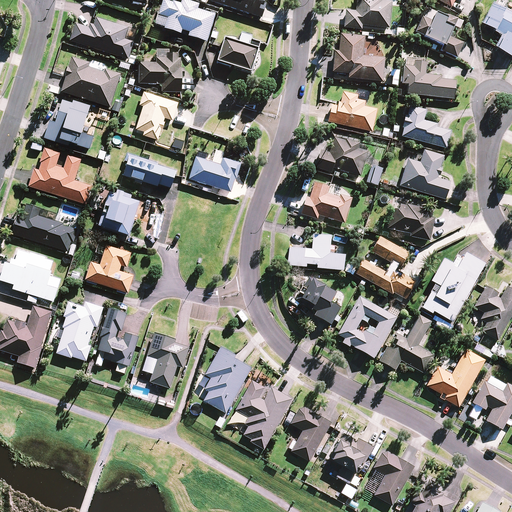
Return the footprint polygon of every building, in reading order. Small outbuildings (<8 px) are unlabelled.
[(154,26),(168,30),(166,34),(177,38),(178,34),(180,34),(182,30),(189,33),(188,37),(206,43),(215,16),(197,10),(199,5),(182,0),(181,0),(180,6),(163,0),(154,26)] [(262,0),(210,0),(210,2),(261,18),(265,4),(261,3),(262,0)] [(362,26),(389,29),(392,2),(383,1),(382,0),(356,0),(355,12),(346,10),(344,28),(361,30),(362,26)] [(435,0),(451,8),(455,0),(435,0)] [(511,13),(493,3),(482,24),(502,35),(495,47),(497,48),(497,50),(511,57),(511,13)] [(440,51),(457,58),(463,43),(449,37),(454,27),(460,30),(463,22),(448,15),(447,17),(427,9),(416,34),(443,45),(440,51)] [(117,24),(96,18),(94,26),(88,28),(76,24),(70,42),(128,60),(133,43),(124,40),(128,28),(117,24)] [(403,28),(396,28),(395,36),(403,37),(403,28)] [(219,32),(212,30),(209,39),(216,42),(219,32)] [(335,51),(332,72),(348,74),(348,79),(383,82),(385,58),(363,56),(365,37),(340,34),(338,51),(335,51)] [(249,46),(224,39),(217,64),(250,74),(259,43),(251,40),(249,46)] [(181,93),(181,54),(157,54),(157,63),(139,63),(139,84),(162,85),(162,93),(181,93)] [(89,64),(72,58),(61,92),(110,108),(120,75),(103,70),(102,72),(88,68),(89,64)] [(407,94),(454,99),(456,81),(441,80),(441,77),(425,75),(426,63),(414,61),(413,67),(403,66),(401,85),(408,85),(407,94)] [(399,70),(392,69),(391,85),(397,86),(399,70)] [(129,97),(131,91),(133,91),(136,81),(133,80),(129,79),(124,96),(129,97)] [(331,105),(328,122),(371,132),(376,110),(364,107),(365,102),(357,100),(358,96),(342,93),(340,103),(338,102),(337,107),(331,105)] [(180,105),(144,94),(140,106),(143,107),(136,130),(144,133),(143,136),(158,141),(164,119),(175,122),(180,105)] [(71,103),(63,100),(55,124),(50,122),(44,139),(57,143),(58,140),(89,150),(93,138),(82,134),(88,112),(90,106),(72,101),(71,103)] [(123,103),(115,101),(112,111),(120,114),(123,103)] [(401,137),(446,149),(451,132),(437,128),(437,125),(423,121),(426,110),(410,106),(407,116),(405,116),(402,128),(403,129),(401,137)] [(126,136),(113,132),(109,145),(122,149),(126,136)] [(333,169),(360,177),(368,152),(358,149),(360,143),(345,139),(345,141),(334,138),(329,153),(321,151),(315,168),(331,173),(333,169)] [(59,154),(44,149),(38,171),(34,170),(28,187),(85,205),(91,187),(74,182),(80,162),(67,158),(64,170),(55,167),(59,154)] [(107,152),(99,150),(96,159),(104,162),(107,152)] [(407,159),(399,186),(445,200),(450,183),(437,179),(438,176),(440,176),(442,169),(440,168),(444,156),(424,150),(420,163),(407,159)] [(212,163),(206,161),(207,155),(198,152),(194,164),(187,186),(229,199),(240,164),(222,159),(224,154),(216,151),(212,163)] [(176,172),(127,154),(125,161),(128,162),(123,175),(157,187),(158,185),(170,189),(176,172)] [(382,169),(371,166),(366,182),(377,186),(382,169)] [(329,188),(314,183),(309,199),(306,198),(301,215),(317,220),(318,215),(343,223),(351,200),(327,193),(329,188)] [(124,241),(137,201),(106,191),(93,230),(124,241)] [(423,208),(401,204),(400,211),(391,209),(387,229),(410,234),(409,237),(429,241),(434,215),(422,212),(423,208)] [(45,214),(40,213),(41,210),(27,205),(22,218),(18,217),(12,234),(69,254),(77,230),(59,223),(62,216),(46,210),(45,214)] [(330,236),(312,235),(312,250),(289,249),(288,267),(306,268),(307,265),(317,265),(317,268),(344,270),(344,255),(329,254),(330,236)] [(408,253),(380,237),(372,252),(391,263),(385,273),(363,260),(355,274),(392,294),(393,293),(405,300),(415,282),(397,272),(408,253)] [(11,258),(15,243),(7,241),(2,255),(11,258)] [(130,254),(106,246),(100,266),(91,263),(85,280),(127,294),(133,276),(119,272),(121,266),(126,267),(130,254)] [(13,290),(28,294),(26,301),(36,304),(38,297),(53,302),(60,280),(48,277),(53,261),(19,250),(15,260),(11,259),(9,265),(5,264),(0,279),(0,281),(14,285),(13,290)] [(484,264),(465,254),(458,267),(443,259),(431,282),(440,287),(436,294),(431,291),(421,308),(431,314),(432,311),(452,322),(484,264)] [(336,314),(340,307),(332,302),(337,292),(308,277),(297,297),(295,301),(303,305),(305,301),(313,305),(311,309),(316,312),(314,316),(331,324),(333,320),(338,323),(341,316),(336,314)] [(511,314),(511,290),(502,285),(498,293),(485,287),(474,308),(484,313),(480,320),(486,323),(481,332),(498,341),(511,314)] [(350,348),(351,346),(374,359),(397,318),(359,297),(338,335),(344,338),(342,343),(350,348)] [(64,317),(66,318),(63,329),(59,328),(56,337),(61,339),(57,354),(72,359),(72,357),(86,362),(91,347),(88,346),(94,326),(97,327),(103,308),(84,303),(83,308),(68,303),(64,317)] [(51,312),(32,307),(28,325),(7,320),(4,332),(1,331),(0,334),(0,345),(1,345),(0,347),(0,351),(19,356),(17,363),(36,368),(51,312)] [(100,351),(98,358),(96,365),(102,367),(104,360),(129,366),(137,337),(125,334),(124,340),(115,337),(118,330),(122,331),(126,314),(109,309),(98,350),(100,351)] [(397,335),(392,344),(395,346),(393,350),(387,347),(379,361),(395,370),(397,367),(404,371),(405,368),(413,372),(415,369),(424,374),(434,355),(418,346),(431,322),(419,316),(406,340),(397,335)] [(155,334),(147,357),(149,358),(147,365),(154,368),(150,382),(169,389),(177,366),(182,368),(189,348),(175,343),(175,341),(155,334)] [(490,351),(494,354),(502,359),(507,350),(499,345),(497,348),(493,345),(490,351)] [(234,355),(221,348),(205,375),(211,378),(205,390),(209,392),(203,401),(226,414),(251,369),(233,358),(234,355)] [(494,354),(490,351),(485,349),(482,355),(490,360),(494,354)] [(449,366),(446,372),(437,367),(427,386),(441,395),(440,397),(458,408),(484,361),(465,350),(455,369),(449,366)] [(511,410),(511,387),(488,374),(472,403),(486,411),(489,406),(493,409),(487,421),(502,429),(511,410)] [(265,388),(252,381),(236,411),(248,418),(244,424),(248,427),(242,438),(264,450),(292,399),(271,388),(264,401),(259,399),(265,388)] [(288,448),(292,450),(291,452),(309,462),(330,423),(300,406),(291,424),(302,431),(296,442),(293,440),(288,448)] [(334,455),(331,460),(342,466),(336,477),(347,484),(353,472),(355,473),(361,461),(363,462),(372,447),(358,439),(357,442),(343,434),(332,454),(334,455)] [(332,447),(326,443),(321,454),(327,457),(332,447)] [(413,466),(383,450),(374,469),(385,475),(374,496),(392,506),(413,466)] [(361,480),(354,475),(349,482),(357,487),(361,480)] [(448,511),(454,502),(421,483),(410,503),(415,506),(412,511),(448,511)] [(356,490),(346,484),(341,493),(351,499),(356,490)] [(498,511),(482,503),(476,511),(498,511)]
